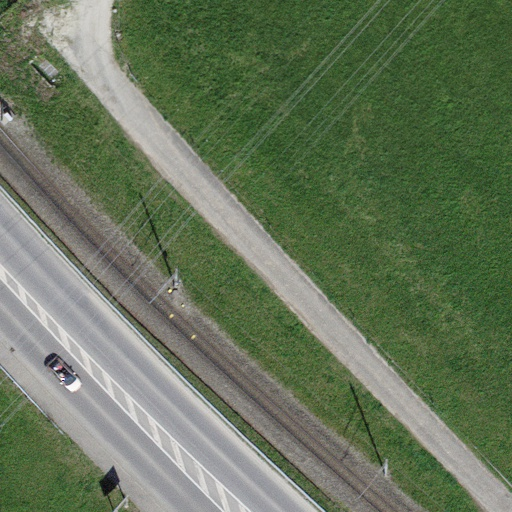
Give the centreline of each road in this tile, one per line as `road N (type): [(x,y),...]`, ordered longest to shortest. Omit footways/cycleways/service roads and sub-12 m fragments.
road 1 (unclassified): [(510,511),(151,132),(104,72)]
road 2 (secondary): [(0,269),(238,511)]
